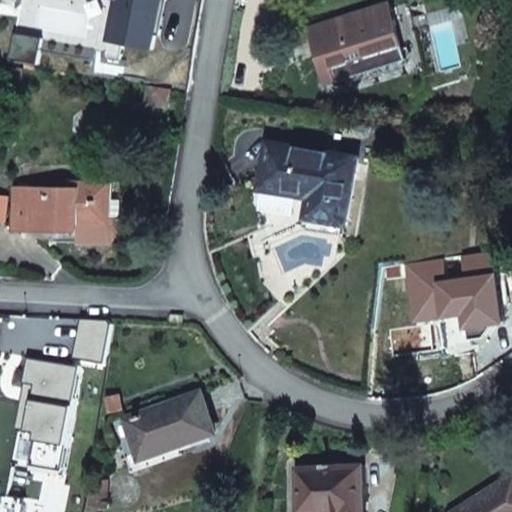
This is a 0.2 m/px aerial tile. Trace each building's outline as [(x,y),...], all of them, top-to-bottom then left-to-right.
[(123,60),(126,44),(155,49),(164,0),(118,0),(111,41),(110,41),(108,44),(104,57),(123,60)] [(330,60),(334,73),(405,50),(389,2),(395,0),(376,0),(378,6),(309,27),(320,63),(330,60)] [(151,82),(148,99),(170,102),(173,86),(151,82)] [(313,197),(310,217),(349,224),(360,159),(271,143),(263,189),(313,197)] [(15,187),(14,231),(81,232),(81,224),(113,226),(115,182),(80,181),(79,188),(70,187),(15,187)] [(81,232),(81,244),(113,245),(119,244),(124,239),(124,223),(113,223),(113,226),(81,224),(81,232)] [(77,359),(109,364),(116,324),(112,320),(83,318),(77,359)] [(84,366),(31,358),(14,461),(35,464),(34,470),(66,475),(84,366)] [(184,454),(181,445),(216,433),(202,392),(128,420),(142,459),(130,463),(133,472),(184,454)] [(118,395),(107,397),(110,412),(124,408),(118,395)] [(299,468),(300,511),(367,511),(365,465),(299,468)] [(511,511),(511,477),(455,511),(511,511)] [(106,510),(111,509),(112,500),(110,500),(111,480),(91,480),(91,505),(103,506),(106,510)] [(11,511),(15,494),(0,491),(0,511),(11,511)] [(24,511),(27,496),(15,494),(11,511),(24,511)]
